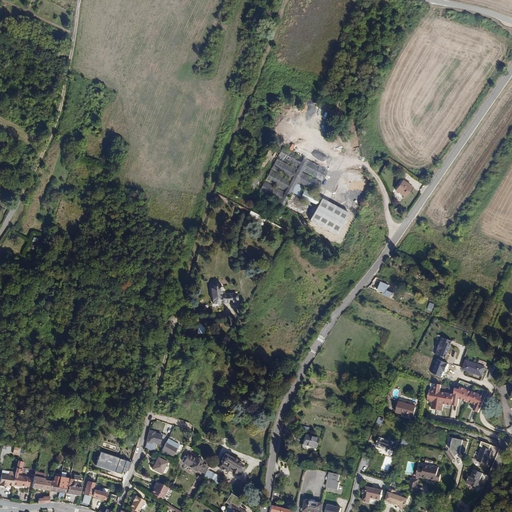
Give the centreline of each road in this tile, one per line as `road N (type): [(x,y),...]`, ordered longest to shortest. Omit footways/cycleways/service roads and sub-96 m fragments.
road 1 (unclassified): [(266,511),(276,435),(306,361),(511,69)]
road 2 (track): [(151,413),(213,184),(286,0)]
road 3 (track): [(402,0),(402,37),(359,125),(392,242)]
road 4 (track): [(19,195),(58,116),(78,0)]
